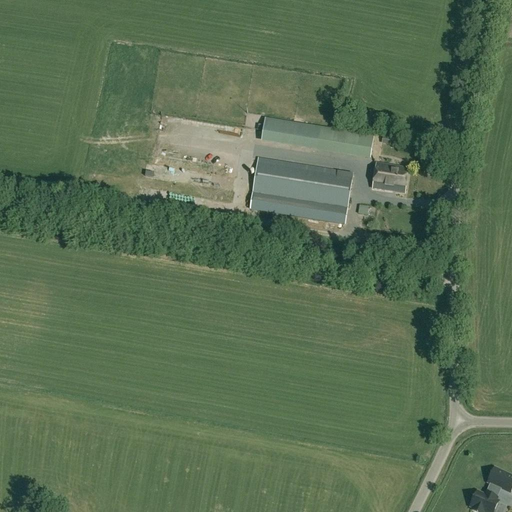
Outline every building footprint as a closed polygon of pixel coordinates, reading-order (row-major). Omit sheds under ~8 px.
[(370,161),(374,137),(265,119),(262,144),(370,161)] [(353,175),(258,160),(250,211),(345,226),(353,175)] [(405,194),(409,170),(376,165),(372,189),(405,194)] [(491,481),(488,488),(500,493),(503,486),(491,481)] [(498,499),(486,494),(485,496),(477,493),(470,508),(473,509),(472,511),(494,511),(499,504),(496,503),(498,499)]
